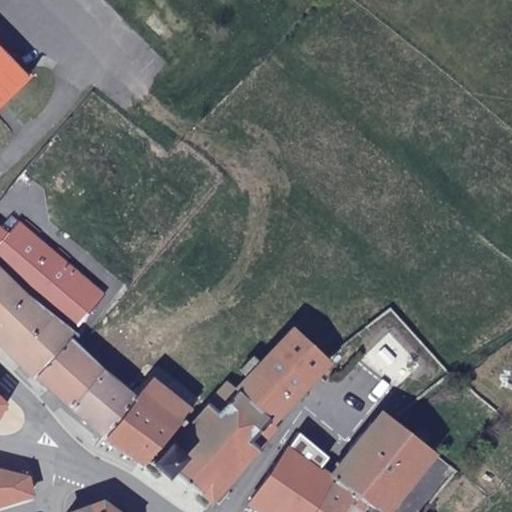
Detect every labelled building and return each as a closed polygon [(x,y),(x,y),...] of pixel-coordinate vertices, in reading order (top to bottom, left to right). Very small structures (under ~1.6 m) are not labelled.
[(0,107),(27,82),(0,51),(0,107)] [(0,323),(23,298),(0,278),(0,323)] [(0,323),(0,343),(37,378),(67,341),(70,336),(44,315),(23,298),(0,323)] [(333,356),(325,353),(294,326),(258,365),(250,358),(236,374),(243,381),(234,390),(280,427),(286,420),(281,414),(333,356)] [(37,378),(70,409),(97,366),(67,341),(37,378)] [(70,409),(101,436),(132,395),(121,386),(122,382),(111,374),(107,375),(97,366),(70,409)] [(147,453),(159,438),(185,407),(147,376),(132,395),(101,436),(139,464),(147,453)] [(280,427),(234,390),(226,384),(172,443),(169,443),(166,447),(155,460),(151,462),(160,471),(165,474),(171,467),(213,503),(280,427)] [(382,408),(332,475),(337,479),(367,498),(373,503),(377,505),(386,494),(395,500),(427,463),(419,455),(427,446),(415,436),(402,423),(396,419),(382,408)] [(425,427),(415,436),(427,446),(435,437),(425,427)] [(279,466),(255,502),(270,511),(313,511),(337,479),(332,475),(308,461),(311,454),(316,447),(300,432),(295,441),(279,466)] [(155,460),(166,447),(159,438),(147,453),(155,460)] [(436,454),(427,446),(419,455),(427,463),(436,454)] [(26,475),(0,469),(0,505),(33,495),(26,475)] [(337,479),(313,511),(358,511),(367,498),(337,479)] [(386,494),(377,505),(386,511),(395,500),(386,494)]
